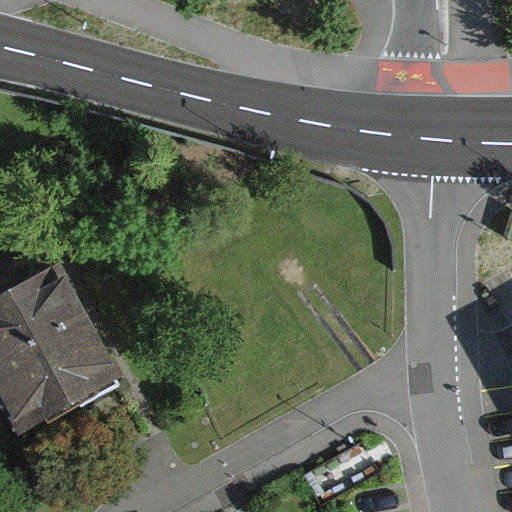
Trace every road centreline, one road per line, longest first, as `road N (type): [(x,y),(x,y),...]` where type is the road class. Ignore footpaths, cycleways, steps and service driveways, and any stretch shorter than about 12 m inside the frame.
road 1 (secondary): [(0,45),(248,106),(430,137)]
road 2 (residential): [(430,377),(356,392),(139,511)]
road 3 (residential): [(430,137),(430,377)]
road 4 (residential): [(430,377),(454,511)]
